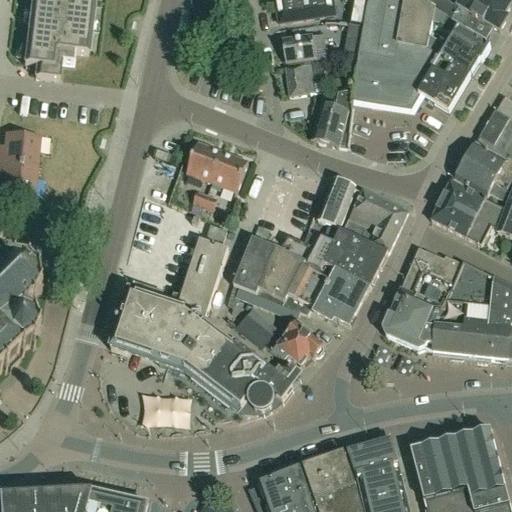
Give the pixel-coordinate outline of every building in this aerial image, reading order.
[(33,0),(25,66),(37,68),(35,80),(59,82),(61,65),(73,67),(74,55),(88,57),(94,0),(33,0)] [(343,0),(275,0),(277,10),(323,3),(334,6),(333,2),(343,1),(343,0)] [(369,0),(359,57),(355,93),(348,152),(350,152),(356,103),(412,111),(420,98),(425,71),(428,53),(437,13),(430,9),(431,1),(431,0),(369,0)] [(467,0),(454,22),(472,33),(479,21),(500,33),(506,22),(503,20),(509,10),(492,0),(467,0)] [(336,18),(334,6),(323,3),(277,10),(280,26),(336,18)] [(459,30),(445,53),(477,72),(482,64),(483,65),(492,51),(459,30)] [(325,37),(313,39),(283,43),(286,66),(316,61),(315,53),(327,51),(325,37)] [(464,94),(477,72),(445,53),(441,60),(428,53),(425,71),(464,94)] [(313,67),(303,68),(286,71),(291,100),(303,98),(317,95),(313,67)] [(450,117),(464,94),(425,71),(420,98),(450,117)] [(348,152),(355,93),(338,96),(335,112),(323,109),(313,144),(339,151),(348,152)] [(511,162),(511,102),(506,99),(497,114),(477,147),(507,165),(509,161),(511,162)] [(0,152),(0,165),(38,169),(40,139),(5,136),(4,153),(0,152)] [(213,187),(224,156),(199,147),(188,178),(213,187)] [(508,192),(511,185),(511,162),(509,161),(507,165),(477,147),(456,182),(487,200),(490,195),(507,205),(511,194),(508,192)] [(249,165),(224,156),(213,187),(238,196),(249,165)] [(35,199),(38,169),(0,165),(0,179),(2,179),(1,196),(35,199)] [(340,232),(356,191),(335,183),(319,224),(340,232)] [(432,223),(483,249),(492,231),(499,234),(506,212),(452,184),(432,223)] [(276,212),(321,214),(321,188),(277,187),(276,212)] [(408,216),(385,205),(363,194),(349,223),(359,228),(354,241),(366,247),(387,256),(408,216)] [(201,220),(209,199),(199,195),(193,208),(190,217),(201,220)] [(511,240),(511,198),(506,212),(499,234),(498,235),(511,240)] [(218,202),(209,199),(201,220),(204,221),(206,217),(208,217),(210,214),(213,215),(218,202)] [(222,248),(227,236),(211,231),(206,243),(222,248)] [(370,291),(387,256),(366,247),(354,241),(341,235),(325,268),(336,274),(370,291)] [(324,266),(336,241),(324,236),(317,250),(300,242),(295,253),(324,266)] [(229,252),(219,249),(200,243),(182,299),(174,297),(171,308),(161,305),(164,293),(133,285),(131,295),(129,294),(110,352),(125,357),(127,352),(190,373),(243,414),(250,406),(253,409),(254,410),(254,412),(255,414),(256,415),(258,417),(262,419),(264,419),(267,418),(269,417),(271,416),(272,414),(273,412),(274,411),(274,410),(274,408),(274,407),(277,403),(281,406),(292,392),(206,326),(229,252)] [(284,309),(304,271),(306,266),(276,251),(275,251),(253,243),(234,289),(233,292),(256,302),(258,298),(284,309)] [(445,313),(462,274),(458,272),(460,266),(447,260),(445,263),(420,252),(402,295),(442,312),(445,313)] [(31,349),(36,336),(31,323),(20,319),(31,307),(37,295),(35,281),(25,271),(10,268),(0,273),(0,375),(20,355),(31,349)] [(511,356),(511,290),(465,268),(462,274),(445,313),(442,312),(436,327),(438,328),(429,352),(436,353),(435,356),(509,363),(509,356),(511,356)] [(350,331),(370,291),(336,274),(330,285),(304,271),(284,309),(308,319),(312,312),(315,314),(313,318),(333,329),(336,323),(350,331)] [(436,327),(442,312),(402,295),(385,333),(388,341),(420,354),(426,352),(429,352),(438,328),(436,327)] [(326,348),(303,329),(294,321),(277,342),(247,319),(237,332),(263,354),(266,351),(274,357),(275,356),(285,365),(283,367),(296,378),(311,359),(315,362),(326,348)] [(511,511),(511,509),(492,433),(412,454),(427,511),(511,511)] [(392,443),(370,450),(349,457),(356,478),(359,478),(366,511),(410,511),(403,480),(392,443)] [(346,457),(303,471),(317,511),(363,511),(362,506),(346,457)] [(315,511),(301,472),(261,488),(263,492),(257,493),(264,511),(315,511)] [(4,511),(147,511),(148,508),(94,496),(4,502),(4,511)]
